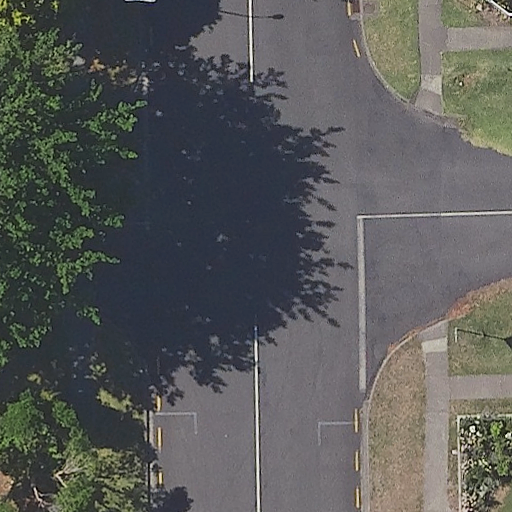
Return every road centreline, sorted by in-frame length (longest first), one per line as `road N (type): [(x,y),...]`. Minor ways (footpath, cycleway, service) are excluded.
road 1 (tertiary): [(257,217),(262,511)]
road 2 (residential): [(0,227),(257,217)]
road 3 (residential): [(257,217),(511,212)]
road 4 (tertiary): [(252,0),(257,217)]
